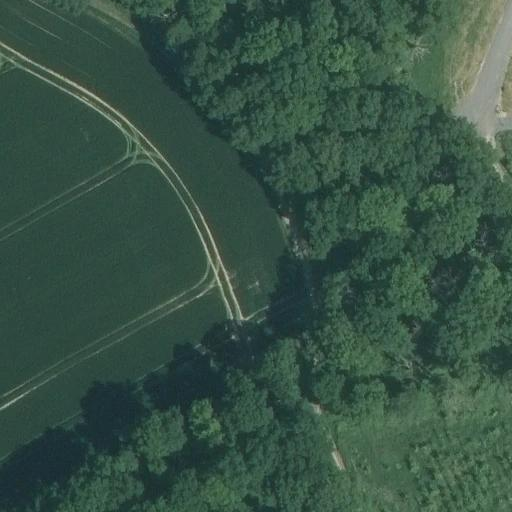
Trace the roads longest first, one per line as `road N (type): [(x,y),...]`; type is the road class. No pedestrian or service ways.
road 1 (track): [(266,158),(333,273),(318,415),(356,511)]
road 2 (track): [(102,0),(266,158)]
road 3 (track): [(266,158),(483,122)]
